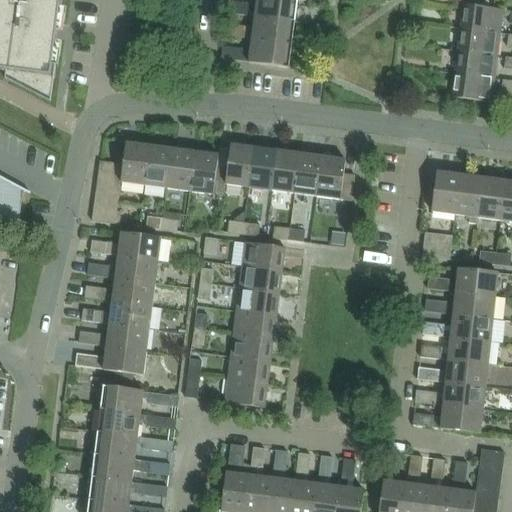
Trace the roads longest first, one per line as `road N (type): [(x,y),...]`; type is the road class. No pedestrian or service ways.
road 1 (residential): [(396,441),(412,289),(403,257),(419,128)]
road 2 (residential): [(396,441),(349,446),(189,425),(178,511)]
road 3 (residential): [(32,358),(84,133),(101,111)]
road 4 (residential): [(199,105),(419,128)]
road 5 (residential): [(11,511),(32,358)]
